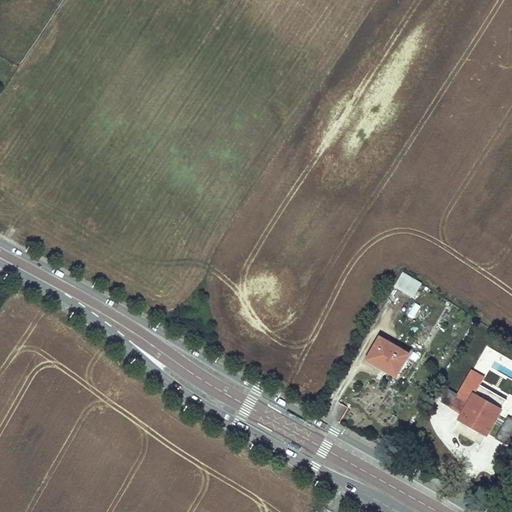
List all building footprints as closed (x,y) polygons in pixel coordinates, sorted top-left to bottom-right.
[(422,284),(405,273),(397,286),(414,297),(422,284)] [(410,355),(382,338),(371,355),(389,366),(387,371),(397,377),(410,355)] [(389,366),(371,355),(369,360),(387,371),(389,366)] [(486,379),(474,371),(453,408),(465,415),(462,419),(489,434),(503,411),(476,395),(486,379)] [(442,403),(451,407),(456,393),(447,389),(442,403)] [(511,419),(508,417),(496,438),(507,445),(511,435),(511,419)]
